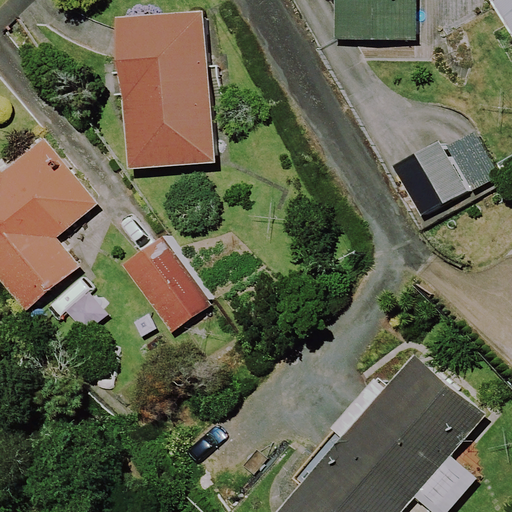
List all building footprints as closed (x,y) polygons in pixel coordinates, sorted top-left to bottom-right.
[(340,0),(340,43),(414,45),(414,0),(340,0)] [(511,0),(506,0),(492,8),(511,45),(511,0)] [(222,169),(217,16),(127,18),(132,172),(222,169)] [(104,203),(54,142),(6,181),(0,173),(0,277),(29,313),(81,271),(57,241),(104,203)] [(469,196),(441,147),(398,172),(426,221),(469,196)] [(211,311),(168,243),(128,269),(171,336),(211,311)] [(393,382),(387,378),(340,432),(353,443),(293,511),(410,511),(419,501),(431,511),(455,511),(482,481),(456,459),(489,421),(415,357),(393,382)]
